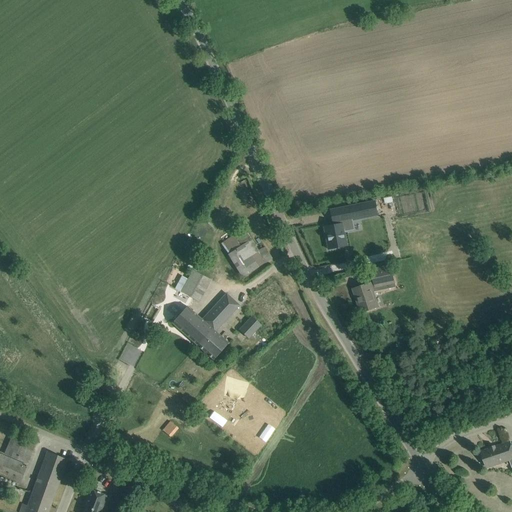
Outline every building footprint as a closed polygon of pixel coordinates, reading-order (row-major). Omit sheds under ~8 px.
[(352,220),(361,218),(378,215),(376,202),(358,205),(349,207),(352,220)] [(211,207),(205,215),(214,221),(219,213),(211,207)] [(354,230),(352,220),(349,207),(330,211),(332,224),(333,224),(333,225),(324,227),(328,248),(328,250),(346,246),(343,232),(354,230)] [(258,251),(243,228),(221,244),(243,278),(271,258),(264,247),(258,251)] [(196,264),(188,279),(182,276),(174,289),(178,290),(174,297),(189,305),(193,299),(199,302),(211,280),(205,277),(209,271),(196,264)] [(391,266),(372,270),(374,283),(394,278),(391,266)] [(359,298),(363,312),(378,307),(374,293),(370,283),(353,289),(357,299),(359,298)] [(187,307),(172,323),(213,360),(228,343),(215,332),(239,305),(226,294),(202,320),(187,307)] [(239,331),(248,339),(260,325),(251,317),(239,331)] [(122,341),(126,333),(108,324),(104,332),(122,341)] [(178,428),(170,421),(162,430),(170,437),(178,428)] [(511,449),(510,443),(482,452),(487,467),(511,459),(511,449)] [(22,505),(19,511),(48,511),(67,460),(47,452),(28,507),(22,505)] [(0,475),(19,484),(27,466),(0,454),(0,475)] [(83,511),(98,511),(99,511),(101,511),(105,502),(103,501),(105,496),(107,497),(107,496),(90,489),(85,502),(87,503),(83,511)]
